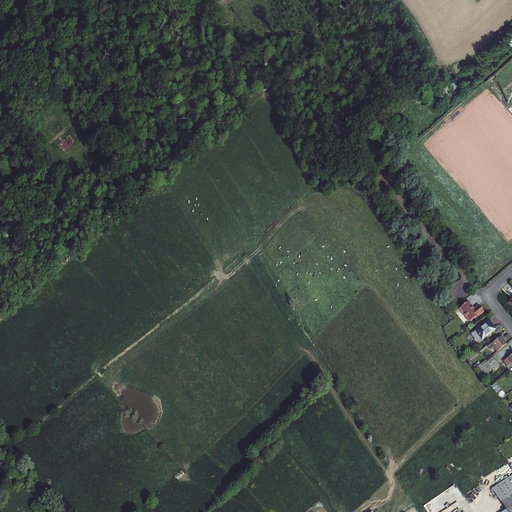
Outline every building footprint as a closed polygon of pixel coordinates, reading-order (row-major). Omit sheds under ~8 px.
[(66,138),(59,144),(66,152),(73,146),(66,138)] [(449,225),(455,220),(450,214),(445,219),(449,225)] [(466,303),(457,310),(460,314),(461,314),(468,322),(476,316),(482,312),(477,306),(472,310),(469,307),(466,303)] [(486,321),(469,335),(475,343),(493,329),(486,321)] [(495,352),(504,344),(501,340),(502,339),(500,336),(485,347),(488,350),(491,347),(495,352)] [(504,364),(511,356),(511,352),(502,361),(504,364)] [(485,362),(488,367),(494,362),(490,358),(485,362)] [(478,376),(488,367),(485,362),(484,361),(473,369),(478,376)] [(488,367),(491,371),(497,366),(494,362),(488,367)] [(511,511),(511,473),(490,488),(504,509),(506,511),(511,511)]
